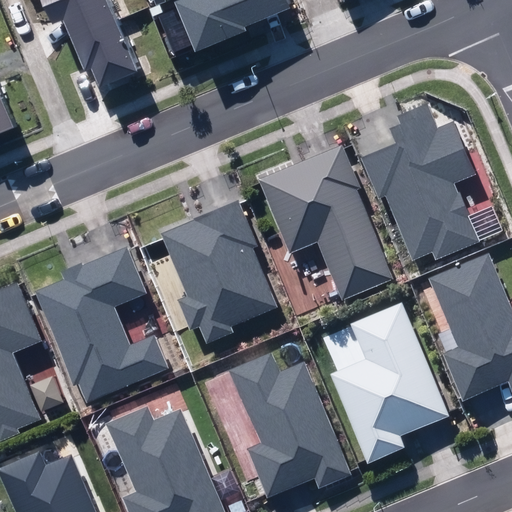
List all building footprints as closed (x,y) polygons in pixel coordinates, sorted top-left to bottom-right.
[(102,58),(110,79),(146,63),(119,0),(52,0),(61,19),(71,14),(92,62),(102,58)] [(296,0),(184,0),(203,45),(255,24),(253,18),(296,0)] [(0,130),(23,120),(1,68),(0,67),(0,130)] [(437,241),(441,251),(480,235),(456,176),(479,167),(458,114),(443,120),(433,95),(400,108),(403,116),(393,120),(399,135),(366,148),(383,190),(392,187),(417,249),(437,241)] [(348,138),(264,174),(294,245),(321,233),(347,292),(397,271),(360,183),(366,181),(348,138)] [(237,325),(234,319),(281,299),(256,241),(261,239),(242,193),(165,226),(191,288),(182,292),(196,323),(203,320),(210,337),(237,325)] [(175,360),(161,326),(136,336),(121,300),(154,287),(134,237),(67,264),(70,273),(42,284),(80,377),(85,375),(93,393),(175,360)] [(511,291),(493,246),(432,271),(461,340),(448,346),(468,394),(511,375),(511,291)] [(46,333),(21,275),(0,284),(0,430),(44,411),(17,346),(46,333)] [(406,295),(355,317),(370,352),(337,366),(374,454),(408,440),(404,430),(454,409),(406,295)] [(318,470),(323,480),(355,467),(307,354),(285,363),(276,343),(233,362),(264,435),(253,440),(273,489),(318,470)] [(233,511),(187,401),(160,412),(155,398),(112,415),(141,484),(130,488),(139,511),(233,511)] [(45,442),(3,460),(25,511),(104,511),(76,446),(51,457),(45,442)]
